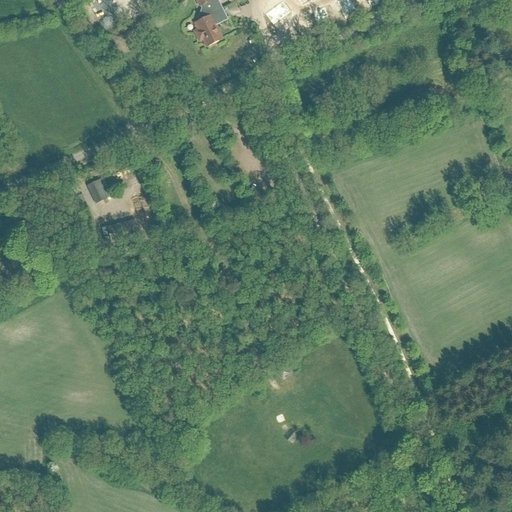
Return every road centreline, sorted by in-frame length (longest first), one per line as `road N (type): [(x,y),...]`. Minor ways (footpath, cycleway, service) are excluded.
road 1 (track): [(406,414),(280,142)]
road 2 (track): [(271,123),(347,114),(436,73),(511,59)]
road 3 (track): [(146,157),(167,166),(221,258),(266,370)]
road 4 (track): [(275,67),(423,0)]
road 5 (unclassified): [(141,129),(0,193)]
road 6 (unclassified): [(141,129),(56,0)]
road 7 (unclassified): [(141,129),(275,67)]
